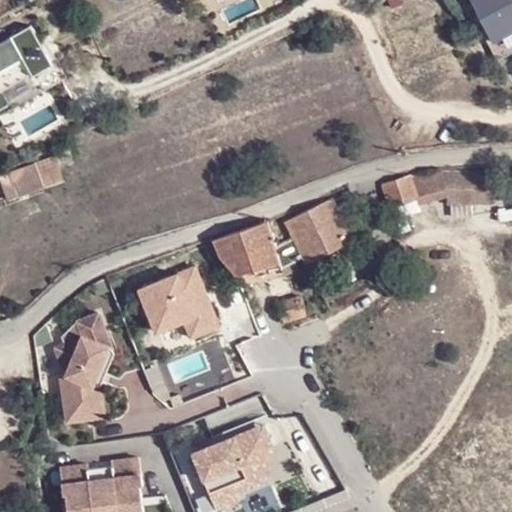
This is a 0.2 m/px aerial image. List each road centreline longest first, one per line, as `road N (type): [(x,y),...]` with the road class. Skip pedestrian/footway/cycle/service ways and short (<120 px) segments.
road 1 (residential): [(0,336),(31,320),(71,279),(384,165),(511,154)]
road 2 (track): [(511,116),(409,108),(389,90),(358,16),(321,1),(122,95)]
road 3 (track): [(368,496),(408,469),(467,386),(484,338),(485,293),(471,249)]
road 4 (residential): [(368,496),(271,332)]
road 5 (residential): [(178,511),(148,449),(76,453)]
